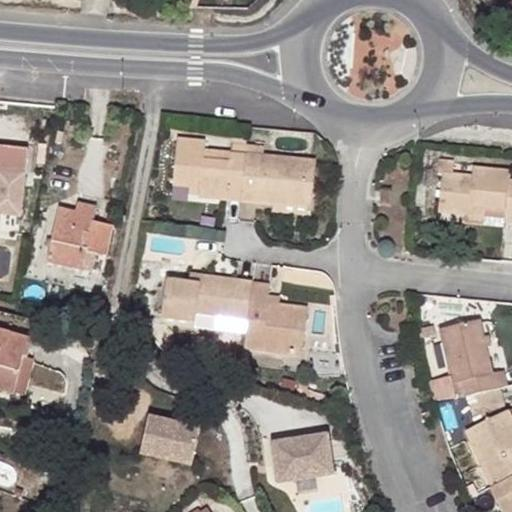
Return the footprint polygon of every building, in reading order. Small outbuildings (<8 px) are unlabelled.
[(242,117),(242,123),(259,125),(260,118),(242,117)] [(200,189),(199,196),(199,198),(240,202),(246,155),(233,154),(206,151),(207,142),(178,139),(173,187),(200,189)] [(233,154),(246,155),(246,147),(234,146),(233,154)] [(28,150),(0,147),(0,171),(26,174),(28,150)] [(246,147),(246,155),(240,202),(273,206),(312,209),(318,162),(264,157),(265,149),(246,147)] [(511,181),(510,181),(511,172),(473,168),(472,177),(463,177),(452,175),(453,166),(439,165),(438,173),(442,174),(441,190),(439,212),(460,214),(470,216),(471,207),(490,210),(505,211),(505,224),(511,224),(511,181)] [(200,189),(173,187),(172,201),(187,202),(188,196),(199,196),(200,189)] [(60,209),(48,262),(84,271),(88,253),(95,254),(107,257),(113,228),(94,223),(97,208),(78,204),(77,211),(60,209)] [(311,216),(312,209),(273,206),(273,212),(311,216)] [(471,207),(470,216),(490,218),(490,210),(471,207)] [(92,272),(95,254),(88,253),(84,271),(92,272)] [(190,275),(189,283),(200,285),(201,276),(190,275)] [(216,318),(248,322),(253,284),(201,276),(200,285),(189,283),(167,281),(162,319),(196,324),(197,315),(216,318)] [(308,310),(280,305),(269,304),(270,297),(271,286),(253,284),(248,322),(244,349),(302,357),(308,310)] [(280,298),(270,297),(269,304),(280,305),(280,298)] [(197,315),(196,324),(195,329),(214,332),(216,318),(197,315)] [(493,375),(489,355),(485,337),(482,323),(441,332),(456,400),(458,399),(480,395),(499,390),(505,389),(501,373),(493,375)] [(29,358),(33,341),(0,332),(0,388),(14,393),(24,357),(29,358)] [(441,334),(427,336),(430,358),(437,357),(440,377),(448,376),(441,334)] [(492,336),(485,337),(489,355),(495,354),(492,336)] [(40,343),(33,341),(29,358),(36,360),(40,343)] [(24,357),(14,393),(26,396),(35,364),(36,360),(29,358),(24,357)] [(505,406),(499,390),(480,395),(458,399),(461,416),(468,414),(475,413),(496,408),(505,406)] [(508,414),(505,406),(496,408),(500,418),(508,414)] [(471,432),(478,429),(475,413),(468,414),(471,432)] [(488,475),(494,488),(511,479),(511,420),(509,414),(508,414),(500,418),(478,429),(471,432),(468,433),(488,475)] [(199,433),(148,420),(139,456),(190,469),(199,433)] [(326,443),(270,449),(274,489),(330,483),(326,443)] [(505,511),(511,511),(511,479),(494,488),(505,511)]
